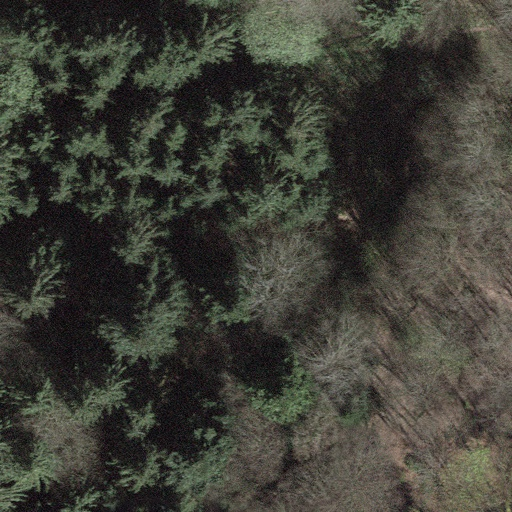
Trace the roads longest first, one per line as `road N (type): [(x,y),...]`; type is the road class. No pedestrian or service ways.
road 1 (track): [(395,511),(353,338),(365,167),(409,7),(396,0)]
road 2 (track): [(0,93),(409,7),(511,3)]
